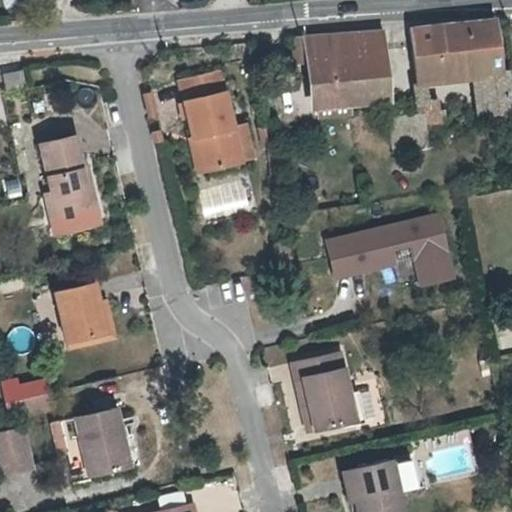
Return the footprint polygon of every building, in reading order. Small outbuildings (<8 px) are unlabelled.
[(411,32),(423,87),(478,82),(483,117),(511,113),(511,96),(508,76),(506,77),(499,22),(411,32)] [(320,39),(323,63),(328,108),(330,108),(364,104),(360,60),(390,56),(390,54),(384,33),(320,39)] [(310,65),(323,63),(320,39),(308,40),(308,51),(310,65)] [(397,101),(390,56),(360,60),(364,104),(397,101)] [(26,72),(7,77),(10,93),(29,89),(26,72)] [(186,86),(200,143),(203,142),(212,176),(249,167),(241,134),(227,77),(186,86)] [(142,94),(147,117),(157,115),(153,92),(142,94)] [(364,104),(330,108),(331,120),(365,117),(364,104)] [(418,128),(419,127),(421,137),(450,133),(448,118),(431,120),(428,106),(413,108),(418,128)] [(413,108),(392,111),(396,131),(418,128),(413,108)] [(255,130),(241,134),(249,167),(263,163),(255,130)] [(97,208),(93,186),(86,188),(83,172),(87,171),(80,139),(46,146),(56,196),(50,198),(53,218),(97,208)] [(204,177),(212,176),(203,142),(200,143),(196,144),(204,177)] [(86,188),(93,186),(90,171),(87,171),(83,172),(86,188)] [(437,210),(322,237),(332,278),(412,259),(417,282),(452,274),(437,210)] [(58,296),(68,345),(109,337),(102,308),(101,302),(95,302),(92,288),(58,296)] [(109,337),(68,345),(70,353),(116,343),(109,307),(102,308),(109,337)] [(301,366),(304,385),(310,383),(321,431),(381,418),(376,393),(357,397),(348,356),(301,366)] [(310,383),(304,385),(315,433),(321,431),(310,383)] [(3,388),(6,407),(24,403),(22,394),(19,384),(3,388)] [(22,394),(24,403),(51,397),(49,387),(22,394)] [(116,415),(59,428),(66,459),(67,461),(70,477),(77,475),(78,482),(88,480),(129,471),(123,442),(116,415)] [(66,459),(59,428),(50,430),(57,463),(67,461),(66,459)] [(25,431),(0,436),(0,467),(3,481),(34,474),(25,431)] [(133,440),(123,442),(129,471),(139,468),(133,440)] [(407,511),(405,497),(424,493),(417,463),(398,467),(398,466),(360,474),(366,502),(354,505),(356,511),(407,511)] [(366,502),(360,474),(348,477),(354,505),(366,502)]
